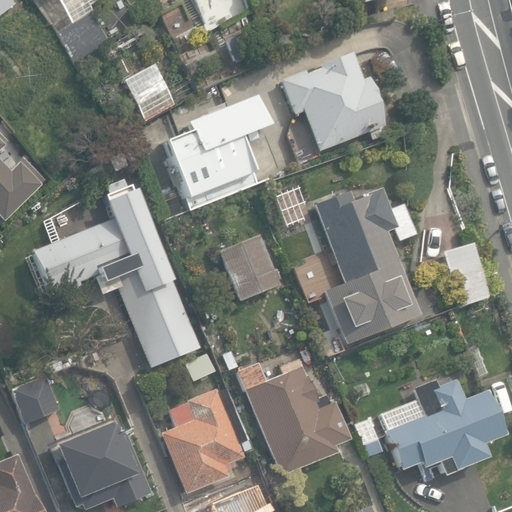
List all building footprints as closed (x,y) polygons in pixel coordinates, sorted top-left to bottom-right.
[(0,0),(0,15),(13,6),(8,0),(0,0)] [(193,0),(209,31),(249,10),(245,0),(193,0)] [(56,32),(78,66),(111,45),(90,11),(56,32)] [(224,39),(233,64),(258,54),(248,30),(224,39)] [(300,111),(316,152),(382,127),(374,106),(376,105),(366,79),(359,82),(348,53),(316,65),(318,69),(303,74),(302,72),(279,81),(291,115),(300,111)] [(123,81),(145,123),(174,107),(174,106),(152,65),(123,81)] [(183,133),(159,147),(181,201),(182,201),(187,214),(258,186),(252,172),(248,174),(235,141),(263,129),(250,96),(182,124),(183,133)] [(0,229),(48,183),(18,157),(2,173),(0,170),(0,145),(3,142),(0,138),(0,229)] [(116,290),(145,370),(196,351),(171,282),(164,284),(127,185),(123,187),(120,179),(100,186),(104,196),(91,201),(100,225),(26,253),(46,307),(95,289),(98,296),(116,290)] [(322,292),(343,345),(417,316),(383,233),(390,230),(395,242),(412,236),(400,206),(386,211),(378,191),(350,202),(346,191),(311,205),(343,284),(322,292)] [(217,252),(236,302),(277,286),(275,281),(278,279),(275,271),(272,272),(258,236),(217,252)] [(440,253),(456,308),(499,295),(492,273),(477,277),(467,245),(440,253)] [(179,362),(188,381),(212,369),(203,350),(179,362)] [(225,372),(235,367),(227,350),(218,354),(225,372)] [(234,372),(277,476),(334,453),(332,446),(347,440),(332,403),(327,405),(324,396),(315,400),(306,378),(304,379),(296,360),(277,368),(280,373),(264,379),(257,362),(234,372)] [(8,390),(22,426),(58,412),(43,376),(8,390)] [(445,458),(450,471),(483,458),(478,444),(501,435),(484,391),(460,400),(452,380),(435,387),(432,381),(411,389),(422,417),(381,433),(396,470),(415,463),(418,469),(445,458)] [(159,434),(184,494),(225,477),(224,473),(230,470),(227,463),(242,457),(214,389),(184,401),(185,403),(167,411),(174,428),(159,434)] [(109,497),(114,509),(147,495),(139,477),(137,478),(118,433),(115,434),(111,423),(50,448),(74,506),(82,503),(84,507),(109,497)] [(0,511),(40,511),(33,495),(32,496),(16,455),(0,461),(0,511)]
